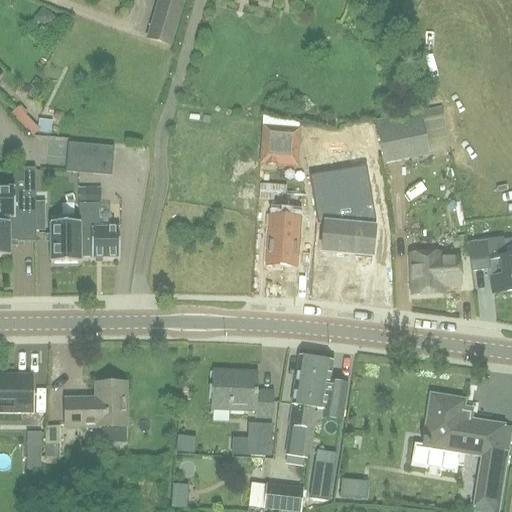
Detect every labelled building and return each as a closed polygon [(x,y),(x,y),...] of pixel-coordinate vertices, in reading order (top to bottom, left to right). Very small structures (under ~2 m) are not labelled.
[(170,47),(184,0),(159,0),(147,40),(170,47)] [(421,122),(378,132),(385,165),(409,160),(429,156),(421,122)] [(292,150),(293,130),(263,127),(260,164),(296,166),(297,150),(292,150)] [(79,174),(92,176),(93,161),(113,163),(114,148),(68,144),(66,173),(79,174)] [(366,167),(309,177),(317,225),(324,226),(321,253),(347,255),(372,258),(374,229),(375,220),(366,167)] [(0,218),(36,218),(36,216),(36,194),(15,194),(15,189),(0,189),(0,218)] [(79,259),(81,259),(92,259),(120,259),(120,229),(99,229),(99,205),(79,205),(79,224),(79,259)] [(0,258),(10,258),(10,242),(17,242),(17,243),(36,243),(36,232),(36,229),(45,229),(45,216),(36,216),(36,218),(0,218),(0,258)] [(269,231),(267,266),(270,266),(282,267),(291,268),(294,268),(295,250),(298,250),(299,233),(299,225),(300,220),(270,218),(269,231)] [(81,264),(81,259),(79,259),(79,224),(50,224),(51,232),(51,265),(81,264)] [(485,241),(486,242),(466,244),(469,272),(488,269),(491,294),(511,291),(511,258),(505,260),(503,239),(485,241)] [(460,285),(458,258),(440,259),(440,254),(408,255),(411,297),(442,295),(441,286),(460,285)] [(289,428),(284,457),(306,460),(311,431),(311,430),(300,429),(302,415),(307,416),(308,408),(309,408),(313,387),(311,387),(315,361),(298,358),(291,406),(292,406),(289,428)] [(302,415),(300,429),(311,430),(314,409),(323,411),(322,420),(341,423),(346,386),(329,383),(332,363),(315,361),(311,387),(313,387),(309,408),(308,408),(307,416),(302,415)] [(272,404),(272,392),(256,393),(256,377),(231,376),(231,373),(213,372),(212,411),(255,412),(255,419),(272,420),(272,404)] [(0,414),(34,414),(34,375),(14,375),(0,374),(0,414)] [(97,429),(125,429),(124,385),(96,386),(96,402),(85,402),(65,402),(65,428),(97,428),(97,429)] [(422,446),(421,449),(430,451),(430,450),(459,454),(481,458),(472,511),(499,511),(508,453),(511,429),(479,423),(470,422),(471,414),(462,413),(464,402),(431,397),(424,441),(423,441),(422,446)] [(248,424),(248,439),(232,439),(231,455),(247,456),(271,457),(272,425),(248,424)] [(60,467),(60,459),(60,428),(45,428),(45,458),(42,458),(42,466),(60,467)] [(333,467),(314,464),(309,498),(328,501),(333,467)] [(249,500),(260,502),(263,478),(251,477),(249,500)] [(362,483),(341,482),(339,499),(360,501),(362,483)] [(264,511),(272,511),(300,511),(303,489),(267,485),(264,511)]
